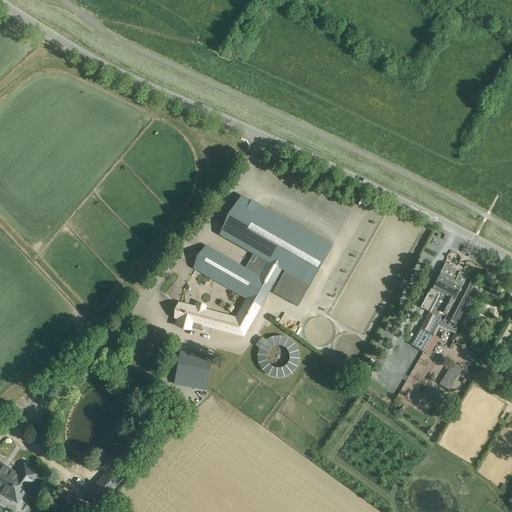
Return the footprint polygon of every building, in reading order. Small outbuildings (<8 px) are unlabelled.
[(310,285),(326,256),(331,247),(243,197),(222,235),(254,253),(246,269),(208,247),(197,266),(252,296),(238,321),(194,311),(195,308),(180,304),(176,318),(178,318),(175,326),(192,330),(194,322),(243,336),(269,290),(298,306),(310,285)] [(429,312),(412,345),(423,352),(426,347),(434,335),(439,325),(456,333),(457,327),(444,321),(446,319),(457,324),(467,305),(464,303),(474,284),(475,283),(468,279),(465,285),(455,280),(454,280),(452,279),(441,273),(432,288),(422,308),(429,312)] [(259,350),(258,355),(264,374),(279,377),(296,372),(300,356),(294,340),(277,336),(268,339),(260,337),(258,347),(259,350)] [(509,352),(495,344),(489,356),(502,364),(509,352)] [(207,391),(212,357),(180,351),(174,384),(207,391)] [(441,384),(451,389),(461,367),(452,362),(441,384)] [(0,462),(0,490),(17,502),(37,474),(25,466),(18,475),(0,462)] [(121,482),(114,475),(110,472),(109,471),(102,479),(94,487),(86,496),(88,498),(97,507),(117,487),(121,482)] [(85,501),(65,487),(58,497),(67,504),(62,511),(76,511),(78,511),(85,501)]
